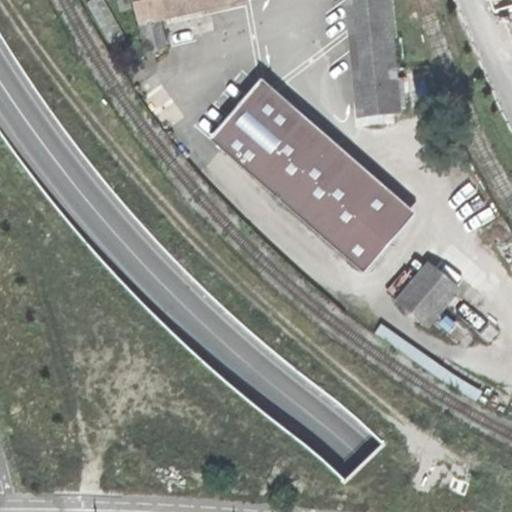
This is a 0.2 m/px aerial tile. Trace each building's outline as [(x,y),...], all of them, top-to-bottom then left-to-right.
[(129,0),(115,0),(122,33),(102,0),(91,0),(85,3),(111,48),(125,41),(137,36),(129,0)] [(136,0),(147,51),(163,47),(156,17),(231,0),(136,0)] [(353,0),(365,111),(392,107),(380,0),(353,0)] [(219,144),(334,244),(382,190),(267,91),(219,144)] [(361,267),(407,213),(382,190),(334,244),(361,267)] [(429,323),(456,293),(434,271),(407,302),(429,323)] [(396,291),(403,299),(421,281),(413,273),(396,291)]
